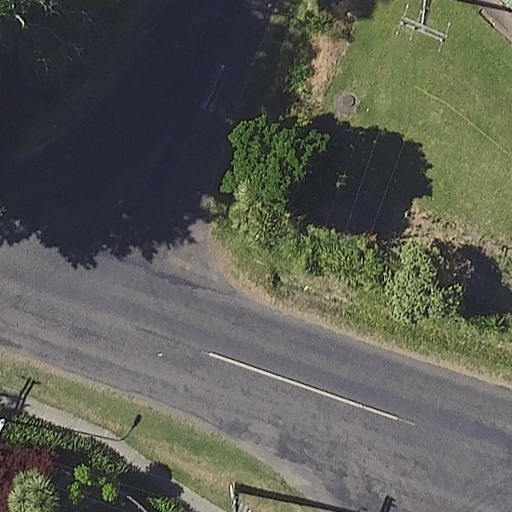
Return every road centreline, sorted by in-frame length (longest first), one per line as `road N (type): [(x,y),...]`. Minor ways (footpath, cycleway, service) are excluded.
road 1 (unclassified): [(102,311),(511,453)]
road 2 (unclassified): [(239,0),(102,311)]
